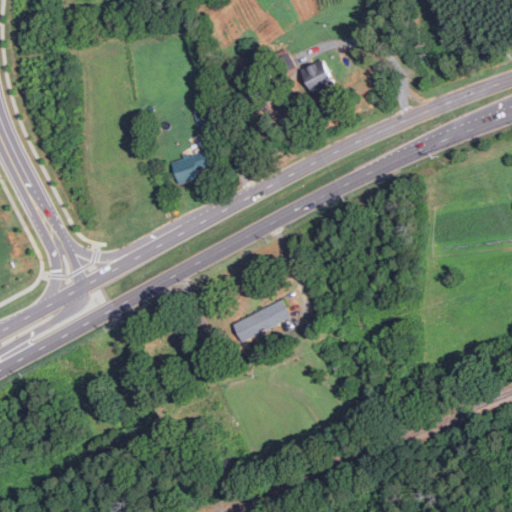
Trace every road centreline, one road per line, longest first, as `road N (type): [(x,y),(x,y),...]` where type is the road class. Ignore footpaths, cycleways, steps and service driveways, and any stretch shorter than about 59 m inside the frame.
road 1 (trunk): [(0,370),(332,192),(511,116)]
road 2 (trunk): [(511,80),(314,162),(86,286)]
